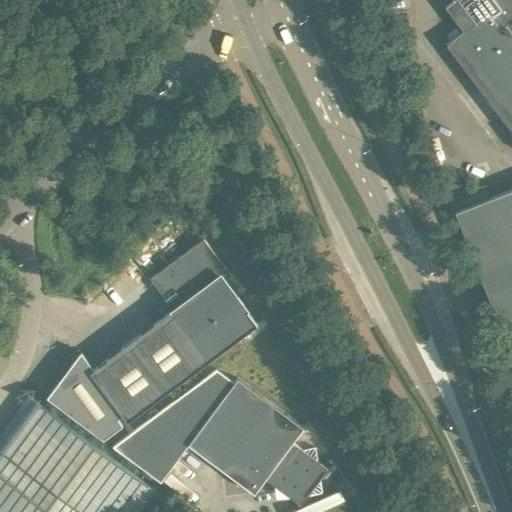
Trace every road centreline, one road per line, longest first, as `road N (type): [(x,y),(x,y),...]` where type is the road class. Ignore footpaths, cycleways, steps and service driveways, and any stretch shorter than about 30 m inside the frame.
road 1 (secondary): [(248,28),(407,347),(446,394)]
road 2 (secondary): [(446,394),(433,325),(286,13)]
road 3 (unclassified): [(248,28),(191,51),(78,138),(0,223)]
road 4 (secondary): [(496,511),(446,394)]
